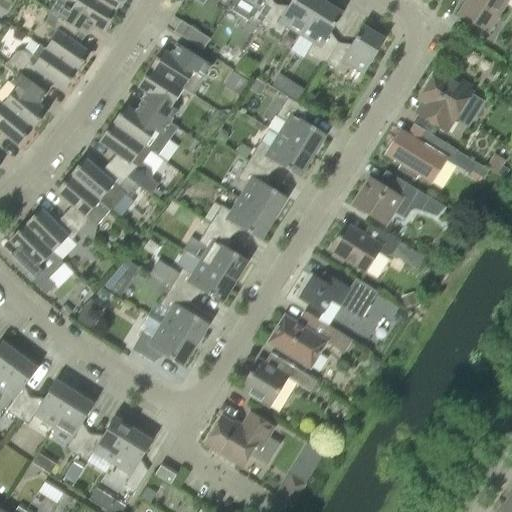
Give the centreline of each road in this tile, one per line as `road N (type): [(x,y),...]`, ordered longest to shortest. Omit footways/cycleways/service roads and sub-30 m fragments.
road 1 (residential): [(192,418),(430,27),(383,0)]
road 2 (residential): [(0,202),(45,162),(156,0)]
road 3 (residential): [(192,418),(48,327),(0,282)]
road 4 (residential): [(272,511),(173,448),(192,418)]
